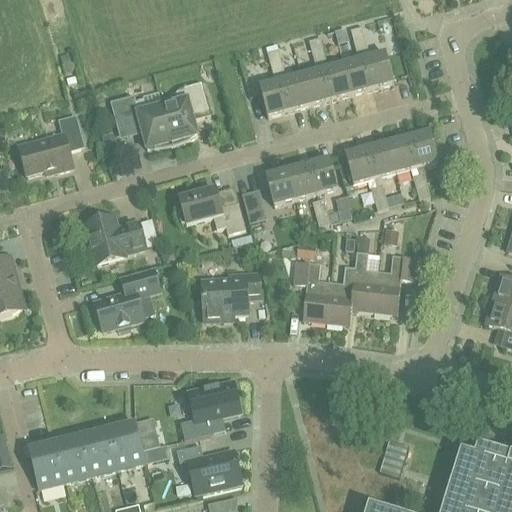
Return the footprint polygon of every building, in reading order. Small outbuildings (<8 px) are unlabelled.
[(363,31),(357,32),(364,57),(369,55),(363,31)] [(364,57),(357,32),(351,34),(358,58),(364,57)] [(314,43),(321,68),(328,66),(321,42),(314,43)] [(316,69),(321,68),(314,43),(309,45),(316,69)] [(279,53),(272,55),(278,79),(286,77),(279,53)] [(278,79),(272,55),(267,56),(273,80),(278,79)] [(60,59),(64,75),(75,72),(71,56),(60,59)] [(386,57),(364,63),(372,93),(394,88),(386,57)] [(364,63),(343,69),(352,99),(372,93),(364,63)] [(343,69),(322,74),(330,105),(352,99),(343,69)] [(322,74),(301,80),(309,110),(330,105),(322,74)] [(301,80),(280,85),(288,116),(309,110),(301,80)] [(267,121),(288,116),(280,85),(259,91),(267,121)] [(185,146),(190,144),(197,140),(191,117),(208,112),(201,87),(182,92),(179,93),(177,94),(176,96),(175,98),(174,99),(173,101),(173,103),(173,104),(173,107),(162,110),(173,150),(181,148),(185,146)] [(134,100),(110,107),(119,137),(141,130),(147,153),(153,153),(162,153),(167,152),(171,151),(173,150),(162,110),(147,114),(143,102),(135,104),(134,100)] [(60,125),(64,138),(20,150),(28,181),(57,173),(58,177),(74,173),(69,155),(85,151),(76,120),(60,125)] [(430,136),(409,142),(417,173),(438,167),(430,136)] [(105,150),(115,148),(113,138),(103,140),(105,150)] [(409,142),(388,147),(396,178),(417,173),(409,142)] [(388,147),(366,153),(374,184),(396,178),(388,147)] [(374,184),(366,153),(345,159),(353,190),(374,184)] [(329,162),(308,168),(317,199),(338,193),(329,162)] [(308,168),(288,174),(296,204),(317,199),(308,168)] [(296,204),(288,174),(266,180),(275,210),(296,204)] [(425,176),(418,178),(425,202),(431,200),(425,176)] [(418,178),(414,180),(420,203),(425,202),(418,178)] [(383,188),(376,190),(383,213),(389,212),(383,188)] [(376,190),(371,191),(378,215),(383,213),(376,190)] [(226,232),(228,239),(245,234),(238,208),(221,213),(216,194),(180,203),(186,229),(204,224),(214,222),(217,234),(226,232)] [(258,195),(243,199),(250,226),(265,222),(258,195)] [(325,204),(319,205),(325,229),(330,227),(325,204)] [(319,205),(313,207),(319,230),(325,229),(319,205)] [(352,212),(339,215),(341,225),(354,222),(352,212)] [(157,220),(145,224),(152,250),(164,246),(157,220)] [(146,252),(140,227),(118,232),(115,221),(87,228),(98,269),(125,261),(124,257),(146,252)] [(396,249),(398,235),(386,233),(384,248),(396,249)] [(251,239),(231,244),(233,251),(253,246),(251,239)] [(368,256),(369,242),(359,241),(357,255),(368,256)] [(347,243),(345,255),(354,256),(355,244),(347,243)] [(74,274),(92,270),(88,248),(70,252),(74,274)] [(243,262),(255,259),(252,248),(240,251),(243,262)] [(315,252),(298,251),(297,262),(314,264),(315,252)] [(177,265),(174,255),(164,257),(167,267),(177,265)] [(355,273),(351,315),(373,317),(378,276),(366,275),(368,258),(356,257),(355,273)] [(0,319),(26,312),(12,260),(0,263),(0,319)] [(393,261),(391,277),(378,276),(373,317),(397,319),(401,284),(414,286),(416,263),(393,261)] [(331,287),(318,286),(320,269),(297,266),(294,289),(306,290),(303,325),(327,328),(331,287)] [(331,287),(327,328),(350,330),(351,315),(355,273),(345,271),(343,288),(331,287)] [(121,283),(125,299),(95,307),(104,336),(118,332),(119,337),(132,333),(131,329),(144,325),(138,302),(160,296),(154,274),(121,283)] [(247,303),(261,303),(260,279),(230,281),(230,285),(203,287),(205,326),(233,324),(233,319),(248,319),(247,303)] [(511,283),(501,280),(493,305),(511,310),(511,283)] [(511,310),(493,305),(485,329),(505,335),(500,351),(511,354),(511,310)] [(194,425),(181,428),(185,445),(211,439),(208,426),(241,418),(234,386),(217,390),(217,387),(205,390),(205,393),(188,397),(194,425)] [(135,427),(108,434),(118,474),(145,468),(142,456),(138,441),(135,427)] [(118,474),(108,434),(82,440),(92,481),(118,474)] [(138,441),(142,456),(159,452),(155,437),(138,441)] [(4,439),(0,440),(0,472),(11,470),(4,439)] [(92,481),(82,440),(56,447),(66,488),(92,481)] [(399,480),(408,449),(390,444),(380,475),(399,480)] [(39,494),(66,488),(56,447),(29,453),(39,494)] [(201,450),(177,456),(180,468),(188,467),(196,499),(242,488),(234,455),(204,462),(201,450)] [(375,511),(369,510),(368,511),(511,511),(511,460),(478,450),(475,460),(462,456),(454,481),(444,511),(375,511)] [(159,452),(142,456),(145,468),(145,470),(162,465),(159,452)] [(232,511),(231,503),(223,505),(224,511),(232,511)]
